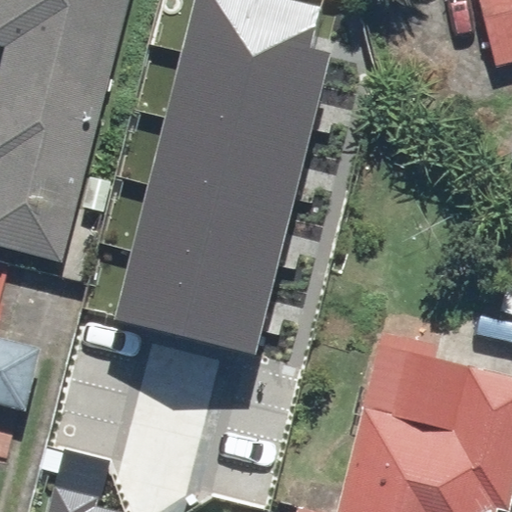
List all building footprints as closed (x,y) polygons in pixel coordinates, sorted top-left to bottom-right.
[(0,120),(0,246),(59,262),(107,77),(126,0),(0,0),(0,50),(17,54),(0,120)] [(329,2),(322,0),(229,0),(152,311),(264,339),(337,45),(320,41),(329,2)] [(511,0),(479,0),(492,65),(511,60),(511,0)] [(511,270),(500,316),(511,319),(511,270)] [(33,351),(0,343),(0,408),(19,413),(33,351)] [(364,410),(338,511),(319,511),(302,508),(300,511),(482,511),(484,506),(505,511),(510,511),(511,506),(511,384),(471,374),(455,434),(364,410)] [(64,486),(58,511),(131,511),(134,500),(64,486)]
